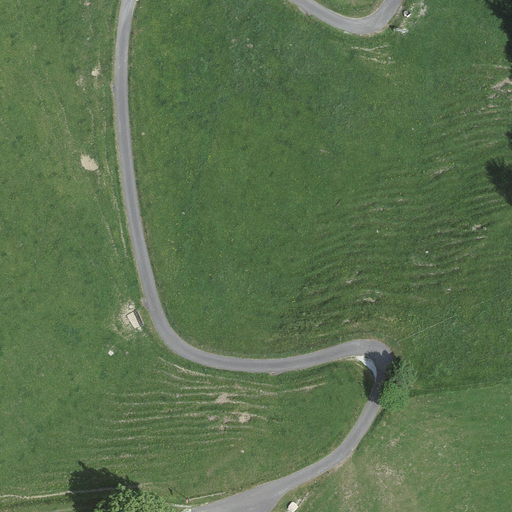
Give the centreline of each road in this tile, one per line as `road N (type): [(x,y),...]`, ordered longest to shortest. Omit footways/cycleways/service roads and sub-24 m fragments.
road 1 (track): [(237,511),(349,450),(381,396),(384,363),(366,347),(277,369),(229,367),(190,357),(166,335),(136,248),(120,127),(123,31),(132,0)]
road 2 (track): [(290,0),(362,31),(386,20),(395,0)]
